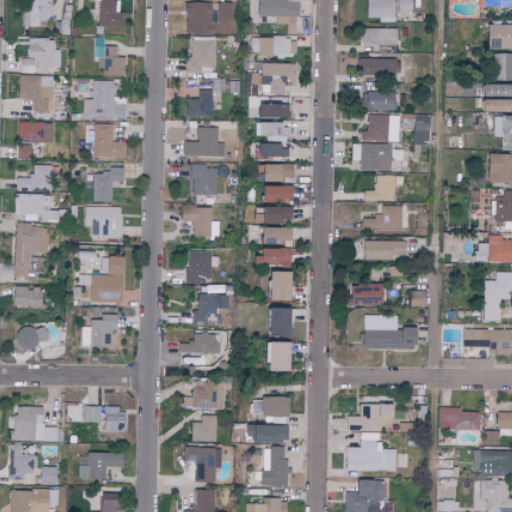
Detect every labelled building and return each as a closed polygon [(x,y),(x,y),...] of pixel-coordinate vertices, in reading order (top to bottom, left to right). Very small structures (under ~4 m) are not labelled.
[(38,28),(38,21),(49,22),(49,0),(21,0),(21,27),(38,28)] [(114,1),(98,0),(98,27),(122,27),(122,14),(114,14),(114,1)] [(296,0),(256,0),(257,18),(275,17),(275,24),(297,23),(296,0)] [(394,23),(395,11),(411,11),(410,0),(366,0),(366,18),(379,19),(379,23),(394,23)] [(511,8),(511,0),(474,0),(474,8),(511,8)] [(212,36),(212,19),(231,20),(231,4),(184,3),(183,35),(212,36)] [(511,49),(511,33),(511,34),(511,26),(484,26),(485,50),(511,49)] [(395,30),(359,29),(359,47),(384,48),(384,46),(395,47),(395,30)] [(116,47),(103,47),(103,38),(92,38),(92,59),(99,59),(98,77),(123,77),(123,59),(116,58),(116,47)] [(296,39),(256,38),(255,56),(295,56),(296,39)] [(60,68),(59,50),(54,50),(54,39),(27,40),(28,59),(37,58),(37,69),(60,68)] [(185,73),(201,73),(201,68),(213,68),(213,42),(191,41),(191,59),(185,59),(185,73)] [(511,54),(494,55),(494,81),(511,80),(511,54)] [(35,60),(19,59),(19,73),(34,74),(35,60)] [(356,76),(393,77),(394,60),(356,59),(356,76)] [(294,85),(294,64),(259,64),(259,85),(267,85),(267,94),(282,95),(282,85),(294,85)] [(53,77),(18,76),(17,99),(32,100),(32,112),(52,113),(53,77)] [(123,120),(123,106),(112,105),(112,82),(89,81),(89,100),(82,100),(81,119),(123,120)] [(480,97),(511,96),(511,84),(480,85),(480,97)] [(211,90),(197,91),(198,100),(184,100),(184,117),(212,116),(211,90)] [(393,93),(367,93),(368,111),(394,110),(393,93)] [(479,112),(511,111),(511,100),(479,101),(479,112)] [(255,118),(287,118),(288,105),(256,104),(255,118)] [(427,146),(429,116),(413,115),(411,145),(427,146)] [(398,143),(399,117),(366,116),(365,132),(360,132),(360,141),(398,143)] [(511,150),(511,116),(500,116),(499,151),(511,150)] [(17,143),(52,144),(52,123),(17,123),(17,143)] [(92,156),(123,157),(123,143),(112,143),(112,125),(93,124),(92,156)] [(266,142),(287,142),(288,124),(256,124),(256,137),(266,137),(266,142)] [(182,157),(223,157),(223,143),(217,143),(217,128),(196,128),(196,143),(182,142),(182,157)] [(281,158),(281,151),(280,151),(280,144),(254,145),(254,158),(281,158)] [(350,161),(359,161),(359,171),(391,172),(392,145),(351,144),(350,161)] [(30,147),(16,147),(16,159),(29,159),(30,147)] [(509,155),(487,155),(486,184),(508,184),(507,188),(511,187),(511,173),(509,174),(509,155)] [(292,165),(259,165),(259,182),(292,181),(292,165)] [(50,166),(33,166),(32,178),(16,178),(16,192),(50,192),(50,166)] [(215,166),(192,166),(192,195),(215,196),(215,166)] [(92,203),(111,203),(110,182),(122,182),(121,167),(107,168),(108,173),(92,174),(92,203)] [(473,184),(486,185),(486,173),(473,173),(473,184)] [(394,201),(394,176),(374,177),(374,192),(362,192),(363,202),(394,201)] [(284,199),(292,199),(291,186),(283,187),(284,199)] [(278,203),(278,187),(257,187),(257,204),(278,203)] [(511,191),(502,191),(502,200),(494,199),(493,226),(503,226),(503,230),(511,229),(511,191)] [(50,211),(50,195),(14,195),(13,215),(39,215),(39,223),(57,223),(57,211),(50,211)] [(121,207),(84,208),(84,227),(90,227),(90,238),(121,237),(121,207)] [(210,207),(180,208),(180,222),(191,222),(192,238),(219,237),(218,222),(210,222),(210,207)] [(291,224),(291,208),(260,207),(260,215),(249,214),(249,223),(291,224)] [(401,229),(400,207),(380,207),(380,218),(361,218),(361,230),(401,229)] [(41,225),(15,224),(12,279),(28,279),(29,252),(40,253),(41,225)] [(255,228),(255,244),(290,244),(290,229),(255,228)] [(511,263),(511,246),(510,246),(511,241),(500,240),(501,237),(486,237),(486,244),(476,244),(475,257),(478,257),(478,262),(511,263)] [(362,260),(391,261),(391,256),(403,256),(403,242),(362,242),(362,260)] [(278,249),(253,250),(253,265),(291,265),(290,249),(278,249)] [(186,254),(186,283),(211,283),(210,267),(217,267),(217,253),(186,254)] [(89,276),(88,302),(119,303),(120,257),(103,257),(103,276),(89,276)] [(289,302),(289,273),(266,273),(266,301),(289,302)] [(511,273),(494,273),(494,282),(482,282),(482,322),(499,322),(499,300),(511,300),(511,273)] [(380,285),(347,286),(348,307),(380,306),(380,285)] [(41,309),(42,289),(13,288),(12,308),(41,309)] [(408,307),(424,306),(424,291),(408,292),(408,307)] [(227,296),(197,295),(196,312),(192,312),(191,324),(219,325),(219,310),(227,310),(227,296)] [(289,338),(288,309),(264,309),(265,338),(289,338)] [(79,328),(78,347),(110,347),(110,330),(114,330),(115,316),(98,315),(98,321),(88,321),(88,328),(79,328)] [(412,329),(395,329),(395,316),(361,316),(361,350),(412,350),(412,329)] [(41,326),(34,333),(26,325),(12,339),(28,355),(48,333),(41,326)] [(511,331),(461,330),(461,347),(487,348),(487,355),(511,355),(511,331)] [(178,344),(178,353),(220,355),(220,336),(193,334),(192,344),(178,344)] [(287,343),(266,344),(266,372),(288,372),(287,343)] [(224,383),(192,383),(191,398),(182,398),(182,409),(224,410),(224,383)] [(287,399),(260,398),(259,420),(279,421),(279,418),(287,418),(287,399)] [(389,406),(358,405),(357,418),(344,417),(344,432),(378,433),(379,425),(388,425),(389,406)] [(424,425),(424,406),(412,406),(412,410),(395,411),(395,420),(412,420),(412,425),(424,425)] [(100,423),(100,433),(124,432),(124,409),(100,409),(100,407),(81,408),(82,423),(100,423)] [(11,441),(56,443),(57,428),(41,428),(42,408),(12,408),(11,441)] [(460,409),(437,408),(437,430),(478,431),(478,413),(460,413),(460,409)] [(511,414),(497,414),(497,436),(509,437),(510,431),(511,430),(511,414)] [(216,443),(217,417),(199,416),(199,423),(190,423),(190,442),(216,443)] [(245,444),(283,444),(283,426),(244,427),(245,444)] [(394,451),(380,450),(380,443),(376,443),(376,434),(358,433),(358,448),(344,448),(344,472),(394,472),(394,451)] [(57,486),(57,457),(43,457),(42,464),(34,464),(34,455),(21,455),(21,444),(9,443),(8,481),(24,481),(24,475),(40,475),(40,485),(57,486)] [(194,483),(213,484),(214,469),(220,469),(220,449),(182,449),(182,463),(194,463),(194,483)] [(286,449),(261,449),(260,487),(285,488),(285,475),(286,449)] [(511,451),(471,453),(471,471),(477,471),(477,478),(511,476),(511,451)] [(121,468),(121,454),(84,454),(84,466),(76,466),(75,479),(103,480),(104,468),(121,468)] [(343,511),(377,511),(377,501),(382,502),(382,482),(354,482),(353,493),(344,493),(343,511)] [(511,511),(511,499),(507,499),(507,483),(479,483),(479,492),(476,492),(476,511),(511,511)] [(7,511),(48,511),(49,491),(8,490),(7,511)] [(213,511),(213,491),(193,491),(193,511),(180,511),(213,511)] [(114,511),(114,495),(98,495),(98,511),(114,511)] [(242,511),(284,511),(285,500),(263,500),(263,505),(243,505),(242,511)] [(435,511),(456,511),(457,502),(435,502),(435,511)]
